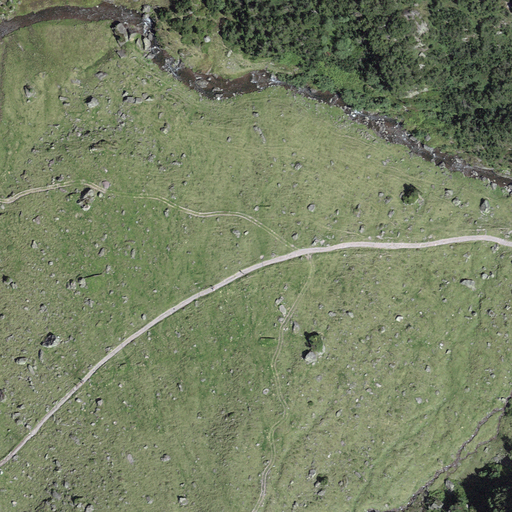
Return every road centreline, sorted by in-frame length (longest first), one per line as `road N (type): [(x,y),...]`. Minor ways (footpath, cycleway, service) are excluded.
road 1 (track): [(511,244),(477,237),(345,246),(242,273),(113,351),(0,463)]
road 2 (track): [(390,245),(294,217),(199,215),(154,197),(78,185),(0,201)]
